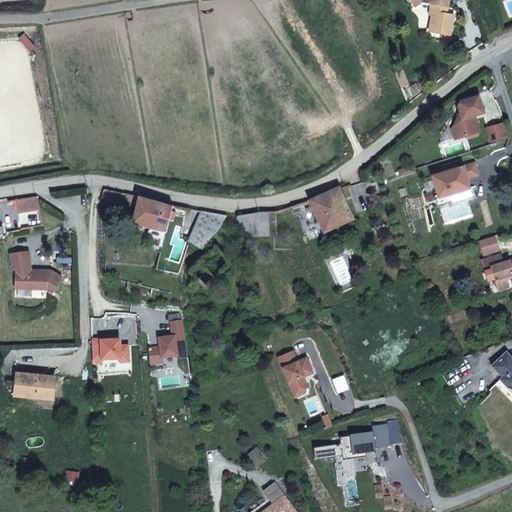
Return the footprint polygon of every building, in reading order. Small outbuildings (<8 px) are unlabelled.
[(447,7),(448,0),(410,0),(414,6),(420,2),(420,3),(431,4),(433,5),(432,15),(429,32),(449,36),(453,15),(445,13),(446,7),(447,7)] [(408,85),(404,75),(397,78),(401,88),(408,85)] [(483,113),(478,96),(460,101),(458,106),(460,113),(456,121),(457,127),(451,129),(455,140),(479,132),(474,116),(483,113)] [(489,143),(507,138),(502,123),(484,128),(489,143)] [(462,167),(466,178),(478,174),(474,163),(462,167)] [(466,178),(462,167),(432,176),(438,197),(449,194),(451,201),(474,194),(472,187),(469,188),(466,178)] [(353,219),(338,187),(309,200),(320,226),(323,233),(353,219)] [(172,206),(138,196),(102,189),(101,199),(135,207),(131,224),(148,228),(165,233),(168,220),(173,221),(175,212),(171,211),(172,206)] [(37,196),(16,200),(18,209),(39,205),(37,196)] [(227,215),(201,211),(190,241),(202,249),(209,240),(220,227),(227,215)] [(267,212),(236,216),(247,235),(268,235),(267,212)] [(163,241),(165,233),(148,228),(146,237),(163,241)] [(500,250),(495,236),(478,241),(483,255),(500,250)] [(231,261),(215,246),(189,271),(206,288),(231,261)] [(47,289),(48,290),(52,293),(62,278),(50,271),(31,270),(28,251),(10,253),(12,270),(15,270),(14,289),(35,289),(35,288),(43,287),(47,289)] [(482,261),(485,271),(492,269),(494,276),(498,287),(509,284),(506,276),(511,274),(511,260),(504,263),(501,254),(482,261)] [(494,276),(492,269),(485,271),(487,278),(494,276)] [(170,321),(172,336),(184,334),(182,320),(170,321)] [(187,355),(184,334),(172,336),(159,337),(160,346),(148,348),(151,364),(163,362),(162,358),(177,355),(177,357),(187,355)] [(101,339),(92,339),(93,363),(102,363),(102,359),(120,358),(120,362),(129,362),(129,345),(120,345),(119,339),(101,340),(101,339)] [(278,356),(282,367),(292,390),(306,384),(302,376),(303,375),(303,374),(305,373),(308,373),(312,372),(306,356),(297,360),(292,350),(278,356)] [(511,359),(506,353),(492,366),(503,377),(500,380),(511,391),(511,359)] [(55,377),(17,373),(16,383),(20,384),(19,396),(52,399),(55,377)] [(292,390),(294,396),(308,390),(306,384),(292,390)] [(340,438),(342,461),(353,459),(352,455),(366,453),(375,452),(375,449),(390,447),(388,426),(372,428),(373,434),(340,438)] [(274,483),(262,492),(270,504),(282,495),(274,483)] [(263,503),(250,511),(291,511),(283,498),(268,509),(263,503)]
